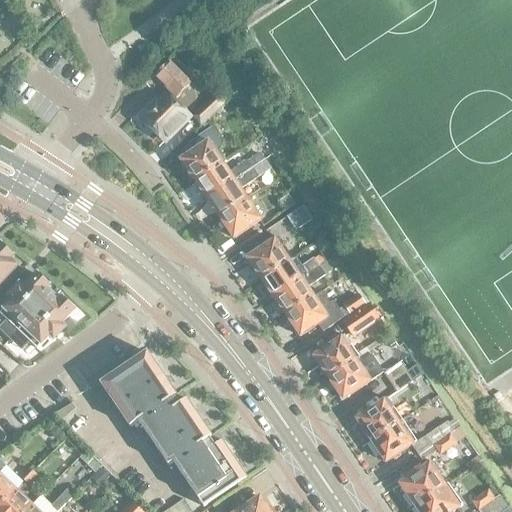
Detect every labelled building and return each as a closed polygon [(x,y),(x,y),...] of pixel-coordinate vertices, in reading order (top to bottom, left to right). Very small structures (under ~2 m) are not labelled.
[(168,61),(153,76),(175,98),(190,83),(168,61)] [(199,125),(231,96),(223,88),(192,117),(199,125)] [(153,131),(164,142),(188,118),(165,95),(141,119),(142,121),(143,125),(148,130),(153,131)] [(194,152),(181,161),(188,171),(187,175),(191,180),(194,180),(196,183),(225,163),(227,162),(219,150),(222,148),(224,142),(213,126),(188,144),(194,152)] [(225,163),(196,183),(197,186),(196,189),(200,195),(203,195),(208,201),(267,162),(260,152),(231,172),(225,163)] [(217,215),(219,219),(250,198),(244,188),(272,169),(267,162),(208,201),(211,207),(210,210),(213,215),(217,215)] [(278,202),(285,212),(295,205),(288,195),(278,202)] [(250,198),(219,219),(218,222),(221,227),(226,227),(234,239),(264,219),(250,198)] [(296,231),(313,220),(304,206),(287,217),(296,231)] [(254,272),(257,278),(260,278),(263,282),(290,263),(289,261),(293,259),(278,238),(247,259),(254,269),(254,272)] [(0,284),(18,266),(11,260),(13,257),(11,254),(9,253),(5,249),(5,248),(3,247),(1,245),(0,245),(0,284)] [(290,263),(263,282),(264,283),(263,286),(267,291),(270,292),(275,300),(320,269),(313,259),(296,270),(290,263)] [(320,269),(275,300),(278,304),(278,308),(281,313),(284,313),(287,317),(314,299),(307,287),(325,275),(320,269)] [(0,312),(0,314),(18,332),(53,295),(47,289),(50,287),(47,284),(46,283),(41,278),(40,277),(37,275),(21,291),(18,289),(11,297),(13,299),(0,312)] [(360,294),(344,305),(351,315),(366,304),(360,294)] [(59,301),(53,295),(18,332),(37,350),(51,335),(52,336),(60,328),(58,327),(74,311),(72,308),(71,306),(70,306),(66,302),(64,300),(64,301),(61,298),(59,301)] [(314,299),(287,317),(288,318),(287,321),(291,327),(294,327),(301,337),(318,325),(323,333),(337,323),(325,307),(322,309),(314,299)] [(369,307),(343,325),(353,339),(379,321),(369,307)] [(363,357),(365,360),(370,356),(366,350),(357,356),(344,338),(314,358),(321,368),(321,371),(325,377),(328,378),(329,379),(363,357)] [(138,422),(139,423),(175,398),(175,397),(176,396),(147,353),(101,384),(130,427),(138,422)] [(363,357),(329,379),(331,382),(330,385),(334,391),(337,392),(344,401),(374,381),(367,371),(364,373),(358,364),(365,360),(363,357)] [(406,374),(407,373),(400,363),(383,375),(389,385),(406,374)] [(406,374),(389,385),(396,394),(412,383),(406,374)] [(175,398),(139,423),(168,466),(173,463),(174,464),(210,439),(211,437),(187,401),(180,405),(175,398)] [(370,439),(372,443),(399,424),(398,424),(390,411),(393,409),(386,400),(357,420),(363,430),(363,433),(367,439),(370,439)] [(399,424),(372,443),(373,444),(372,447),(376,452),(379,453),(386,463),(411,446),(418,456),(433,446),(449,436),(449,435),(453,432),(447,422),(416,443),(401,422),(398,424),(399,424)] [(449,436),(433,446),(439,455),(455,444),(449,436)] [(215,446),(210,439),(174,464),(203,507),(246,478),(222,442),(215,446)] [(0,507),(16,491),(0,475),(0,472),(5,466),(0,461),(0,507)] [(415,506),(444,487),(435,475),(439,473),(433,463),(420,472),(419,470),(406,479),(407,481),(401,485),(407,495),(406,498),(411,505),(414,505),(415,506)] [(94,479),(101,486),(110,476),(103,469),(94,479)] [(30,488),(39,479),(33,473),(24,483),(30,488)] [(444,487),(415,506),(417,509),(416,509),(416,511),(415,511),(453,511),(462,506),(454,495),(451,497),(444,487)] [(27,511),(33,507),(16,491),(0,507),(0,511),(27,511)] [(41,498),(33,507),(27,511),(59,511),(73,497),(66,491),(51,508),(41,498)] [(476,511),(478,511),(495,501),(489,491),(470,503),(476,511)] [(271,511),(269,509),(267,510),(260,499),(239,511),(271,511)] [(498,499),(495,501),(478,511),(505,511),(506,511),(498,499)] [(141,511),(131,502),(121,511),(141,511)]
